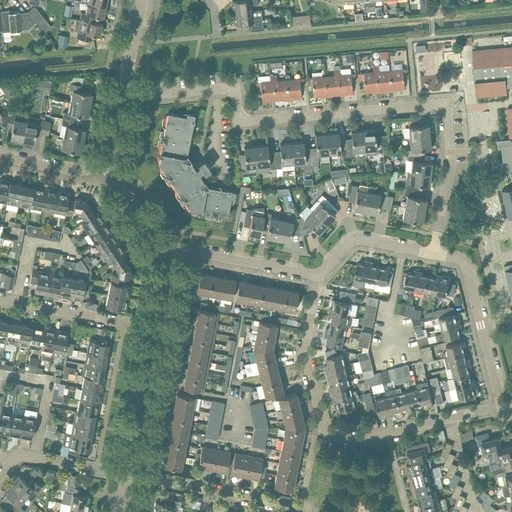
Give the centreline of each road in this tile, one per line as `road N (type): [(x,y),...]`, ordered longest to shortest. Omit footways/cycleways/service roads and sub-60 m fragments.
road 1 (residential): [(433,254),(450,163),(445,104),(238,121),(234,86),(123,92)]
road 2 (residential): [(318,276),(303,351),(323,432),(363,440),(500,406)]
road 3 (residential): [(305,511),(127,475)]
road 4 (unclassified): [(500,406),(465,266),(433,254)]
road 5 (residential): [(0,300),(155,330)]
road 6 (unclassified): [(318,276),(164,252)]
road 7 (tertiary): [(127,475),(155,330)]
road 8 (unclassified): [(433,254),(354,239),(318,276)]
